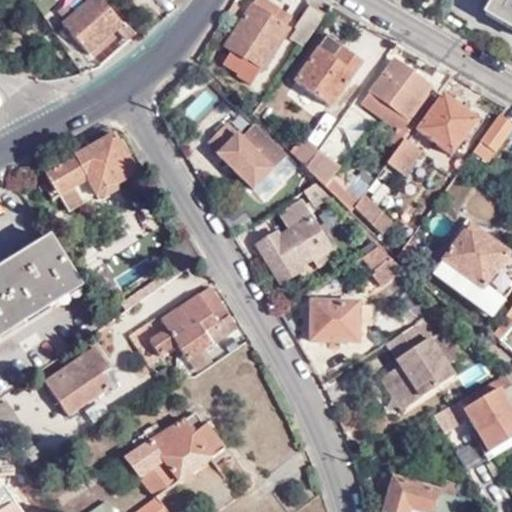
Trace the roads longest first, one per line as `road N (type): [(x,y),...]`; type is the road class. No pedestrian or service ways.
road 1 (residential): [(117,89),(281,359),(342,511)]
road 2 (residential): [(362,0),(511,88)]
road 3 (secondary): [(0,151),(117,89)]
road 4 (secondary): [(117,89),(174,49),(210,0)]
